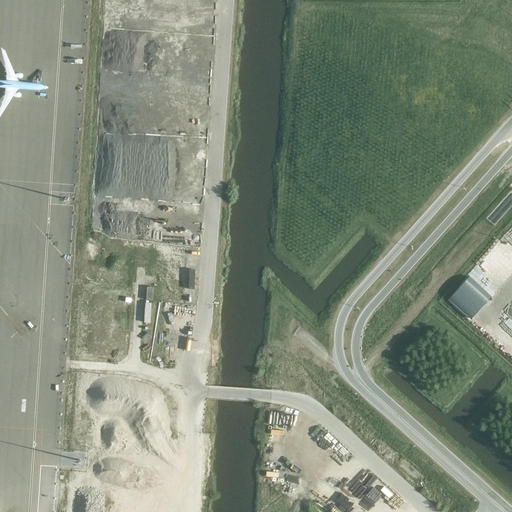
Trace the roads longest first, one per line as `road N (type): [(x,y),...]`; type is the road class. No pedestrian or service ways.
road 1 (unknown): [(199,390),(228,0)]
road 2 (unclassified): [(511,123),(346,308),(338,342),(344,367),(377,398)]
road 3 (unclassified): [(377,398),(357,361),(361,320),(511,150)]
road 4 (unknown): [(367,381),(373,357),(511,194)]
road 5 (unclassified): [(502,511),(377,398)]
road 6 (unknown): [(199,390),(134,364),(137,276)]
road 7 (unknown): [(199,390),(192,511)]
